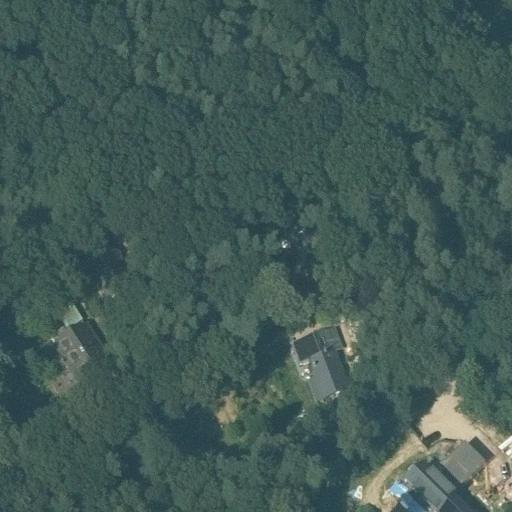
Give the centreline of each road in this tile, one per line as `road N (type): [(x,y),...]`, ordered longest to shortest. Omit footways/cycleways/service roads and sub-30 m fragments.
road 1 (track): [(343,163),(0,245)]
road 2 (track): [(343,163),(352,84),(312,0)]
road 3 (track): [(511,130),(343,163)]
